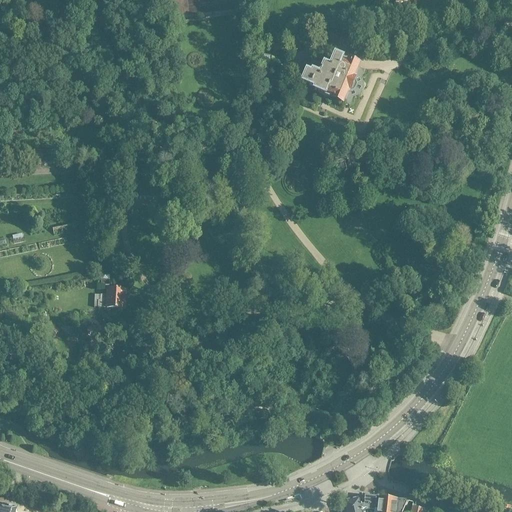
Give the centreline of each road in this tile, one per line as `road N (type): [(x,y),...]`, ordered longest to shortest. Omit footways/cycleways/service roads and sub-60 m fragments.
road 1 (track): [(0,349),(46,367),(69,337),(94,326),(168,322),(120,223),(130,210),(127,136),(51,89),(29,31),(0,6)]
road 2 (track): [(168,322),(178,388),(195,401),(304,405),(337,419),(402,375),(425,334)]
road 3 (secondary): [(350,460),(428,395),(481,297),(511,212)]
road 4 (track): [(298,407),(270,422),(128,449),(75,419),(46,367)]
road 5 (secondary): [(151,507),(0,457)]
road 6 (track): [(101,119),(116,60),(80,0)]
road 7 (unclassified): [(466,511),(383,491),(350,460)]
road 8 (track): [(304,405),(359,294)]
